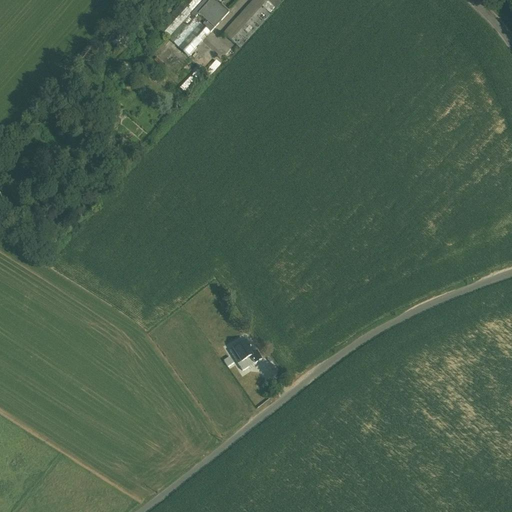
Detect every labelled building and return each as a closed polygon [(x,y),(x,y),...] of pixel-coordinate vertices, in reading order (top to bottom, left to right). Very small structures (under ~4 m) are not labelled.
[(185,0),(158,30),(168,39),(190,15),(203,0),(185,0)] [(203,0),(190,15),(194,19),(211,0),(203,0)] [(211,0),(194,19),(210,33),(229,13),(221,6),(222,6),(221,5),(221,6),(214,0),(211,0)] [(265,0),(253,0),(223,34),(239,49),(276,9),(265,0)] [(190,15),(168,39),(188,57),(210,33),(194,19),(190,15)] [(246,342),(233,350),(241,362),(241,363),(243,362),(249,358),(254,355),(246,342)] [(257,353),(254,355),(249,358),(254,363),(255,364),(261,360),(257,353)] [(229,367),(234,364),(231,358),(225,361),(229,367)] [(254,363),(249,358),(243,362),(247,368),(248,368),(249,369),(251,367),(250,366),(254,363)] [(247,368),(243,362),(241,363),(241,362),(238,364),(242,371),(247,368)]
